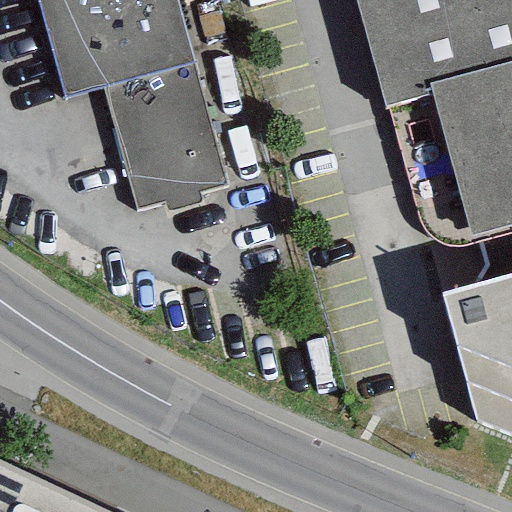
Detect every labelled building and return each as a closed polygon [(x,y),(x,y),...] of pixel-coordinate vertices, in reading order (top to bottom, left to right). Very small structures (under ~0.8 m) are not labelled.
[(226,199),(175,0),(46,0),(73,105),(120,93),(152,218),(226,199)] [(511,0),(368,0),(438,253),(476,243),(511,232),(511,0)] [(511,232),(476,243),(485,274),(467,307),(511,294),(511,232)] [(511,294),(467,307),(443,313),(461,387),(473,437),(511,450),(511,294)] [(91,511),(0,469),(0,511),(91,511)]
